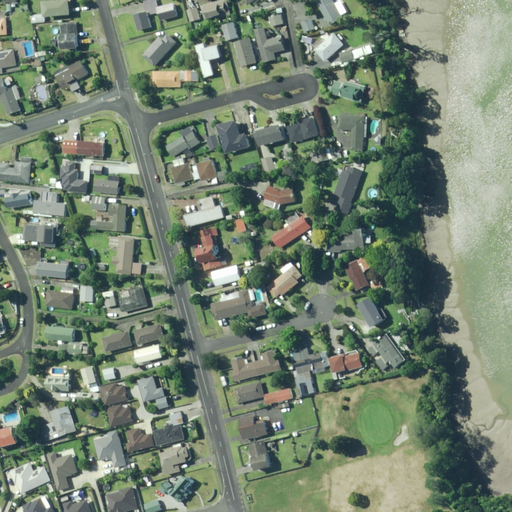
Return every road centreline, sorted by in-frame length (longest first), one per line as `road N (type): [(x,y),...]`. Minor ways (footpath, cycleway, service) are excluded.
road 1 (residential): [(194,350),(134,124)]
road 2 (residential): [(235,508),(194,350)]
road 3 (residential): [(324,308),(296,324),(194,350)]
road 4 (residential): [(0,134),(126,95)]
